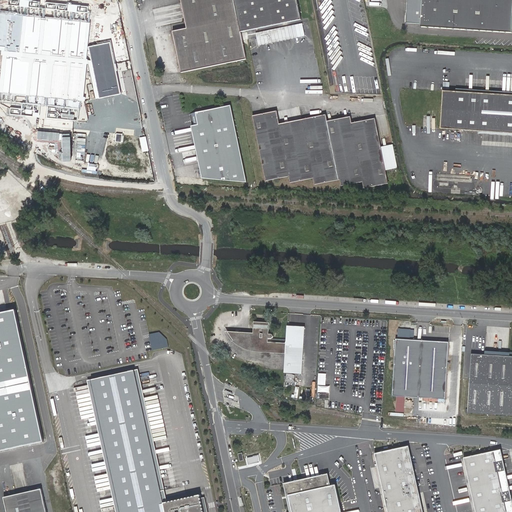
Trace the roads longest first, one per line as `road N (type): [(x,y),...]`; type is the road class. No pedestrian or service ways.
road 1 (unclassified): [(511,315),(210,294)]
road 2 (unclassified): [(201,276),(206,224),(171,194),(129,0)]
road 3 (unclassified): [(219,426),(511,445)]
road 4 (unknown): [(210,511),(176,373),(158,361),(128,367)]
road 5 (unknown): [(459,312),(452,406),(408,409)]
road 6 (unknown): [(397,0),(401,21),(416,30),(511,37)]
road 7 (unknown): [(54,386),(85,511)]
road 8 (unknown): [(36,268),(35,313),(54,386)]
